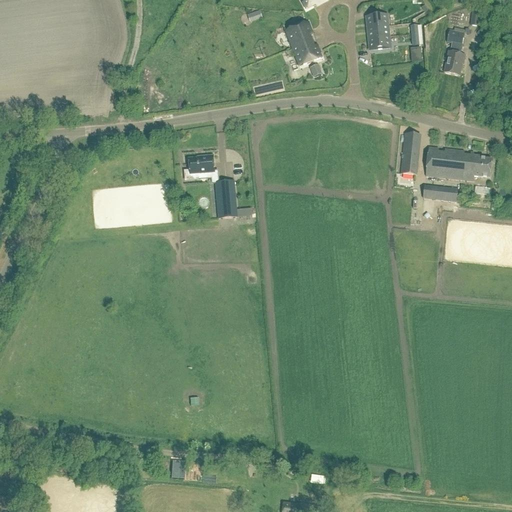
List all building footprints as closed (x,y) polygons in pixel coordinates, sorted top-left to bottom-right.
[(300,0),(307,11),(316,6),(321,3),(326,0),(300,0)] [(473,7),(471,27),(478,28),(479,21),(483,22),(484,10),(480,10),(480,8),(473,7)] [(387,17),(367,19),(368,30),(388,28),(387,17)] [(308,24),(287,32),(293,50),(303,46),(313,43),(310,37),(312,36),(308,24)] [(388,28),(368,30),(369,41),(389,39),(388,28)] [(461,55),(465,36),(469,36),(470,31),(466,30),(465,32),(455,29),(454,33),(450,32),(447,44),(452,45),(451,53),(449,53),(445,74),(460,77),(463,66),(464,66),(466,56),(461,55)] [(486,37),(480,31),(477,35),(484,40),(486,37)] [(389,39),(369,41),(370,52),(390,50),(389,39)] [(303,46),(293,50),(300,68),(321,60),(317,48),(315,48),(313,43),(303,46)] [(322,76),(318,67),(311,70),(314,79),(322,76)] [(405,136),(401,175),(415,176),(419,137),(405,136)] [(439,151),(429,149),(426,178),(474,183),(474,179),(490,180),(492,161),(482,160),(482,158),(474,158),(465,156),(465,153),(445,151),(445,154),(439,154),(439,151)] [(189,160),(190,176),(215,174),(213,157),(202,158),(202,159),(189,160)] [(235,183),(216,184),(219,221),(238,219),(235,183)] [(424,200),(457,204),(459,191),(425,187),(424,200)] [(0,511),(11,511),(13,501),(0,498),(0,511)]
